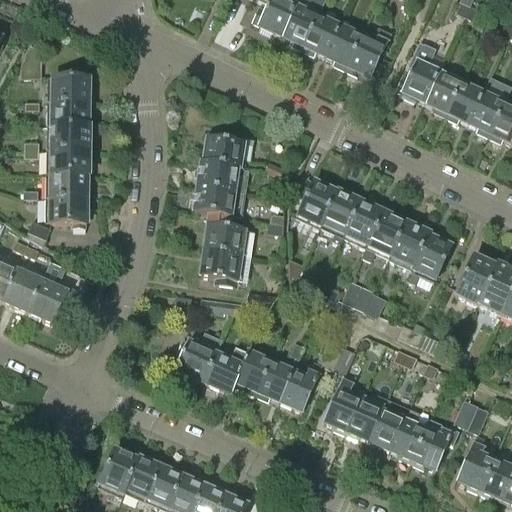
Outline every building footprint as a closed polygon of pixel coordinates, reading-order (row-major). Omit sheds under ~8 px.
[(257,31),(282,42),(298,8),(281,0),(271,0),(264,16),(258,13),(252,26),(258,29),(257,31)] [(301,0),(298,8),(282,42),(290,46),(289,49),(302,55),(319,18),(327,1),(324,0),(301,0)] [(465,22),(470,12),(461,8),(456,18),(465,22)] [(470,12),(465,22),(473,26),(478,16),(470,12)] [(314,57),(325,63),(341,28),(319,18),(302,55),(313,60),(314,57)] [(363,38),(341,28),(325,63),(334,67),(333,69),(345,75),(363,38)] [(508,42),(511,34),(511,31),(504,28),(499,38),(508,42)] [(363,38),(345,75),(356,80),(357,78),(374,86),(381,71),(376,69),(386,49),(363,38)] [(440,74),(427,68),(432,58),(417,51),(407,73),(412,75),(408,83),(403,81),(396,95),(401,98),(400,100),(413,106),(414,105),(424,109),(440,74)] [(19,71),(19,84),(39,84),(39,61),(20,60),(19,71)] [(462,84),(440,74),(424,109),(434,114),(433,116),(444,121),(462,84)] [(47,83),(47,108),(88,108),(88,84),(87,84),(87,80),(74,80),(74,84),(47,83)] [(462,84),(444,121),(455,127),(456,124),(467,129),(483,94),(462,84)] [(505,104),(483,94),(467,129),(478,134),(477,137),(487,141),(505,104)] [(511,107),(505,104),(487,141),(499,147),(500,145),(511,150),(511,147),(511,144),(511,107)] [(39,107),(24,107),(24,116),(39,116),(39,107)] [(87,132),(88,108),(47,108),(46,132),(89,132),(87,132)] [(88,156),(89,132),(46,132),(46,156),(88,156)] [(241,174),(241,175),(243,175),(244,166),(249,167),(252,144),(233,142),(232,147),(223,146),(224,141),(209,139),(208,143),(206,143),(203,168),(241,174)] [(23,147),(23,156),(38,156),(38,148),(23,147)] [(38,164),(38,156),(23,156),(23,164),(38,164)] [(88,180),(88,156),(46,156),(45,180),(88,180)] [(275,183),(279,172),(267,167),(262,177),(275,183)] [(237,199),(241,175),(241,174),(203,168),(200,168),(200,172),(197,171),(196,182),(198,182),(196,194),(237,199)] [(279,172),(275,183),(287,188),(292,178),(279,172)] [(88,181),(88,180),(45,180),(45,204),(72,205),(86,205),(86,181),(88,181)] [(317,235),(335,198),(312,187),(311,189),(305,186),(299,199),(305,202),(294,224),(317,235)] [(234,224),(237,199),(196,194),(195,204),(192,204),(191,214),(193,215),(193,218),(209,220),(209,221),(210,220),(226,222),(226,223),(229,224),(229,223),(234,224)] [(38,196),(22,195),(22,204),(37,204),(38,196)] [(341,244),(359,207),(349,202),(350,200),(340,195),(339,198),(335,196),(335,198),(317,235),(318,236),(319,234),(333,240),(329,247),(338,251),(341,244)] [(85,229),(86,205),(72,205),(45,204),(44,229),(72,229),(72,233),(85,233),(85,229)] [(341,244),(364,255),(382,217),(372,213),(373,211),(363,206),(362,208),(359,207),(341,244)] [(392,222),(382,217),(364,255),(386,266),(404,228),(402,227),(403,225),(393,220),(392,222)] [(268,228),(282,230),(283,221),(270,219),(268,228)] [(209,221),(205,242),(203,242),(202,252),(204,253),(203,257),(244,263),(249,263),(253,236),(227,233),(229,224),(226,223),(226,222),(210,220),(209,221)] [(50,234),(31,226),(26,238),(45,245),(50,234)] [(260,236),(282,239),(282,230),(268,228),(261,227),(260,236)] [(386,266),(409,276),(426,238),(404,228),(386,266)] [(429,240),(426,238),(409,276),(405,286),(414,290),(418,282),(433,289),(450,252),(428,241),(429,240)] [(22,260),(26,251),(15,246),(11,255),(22,260)] [(37,256),(26,251),(22,260),(33,265),(37,256)] [(240,287),(244,263),(203,257),(202,267),(199,267),(198,277),(200,278),(200,281),(216,284),(215,289),(235,292),(236,287),(240,287)] [(454,300),(478,311),(497,271),(496,271),(495,272),(472,262),(454,300)] [(292,293),(302,271),(287,265),(288,290),(290,293),(292,293)] [(0,307),(0,308),(15,274),(0,267),(0,307)] [(504,274),(497,271),(478,311),(500,321),(511,293),(511,274),(505,271),(504,274)] [(41,286),(15,274),(0,308),(26,319),(41,286)] [(74,278),(71,287),(78,289),(81,281),(74,278)] [(41,286),(26,319),(52,330),(61,311),(67,313),(75,296),(65,291),(63,295),(41,286)] [(350,311),(360,290),(350,286),(340,307),(350,311)] [(314,303),(320,291),(312,287),(306,300),(314,303)] [(320,291),(314,303),(327,309),(337,306),(341,298),(321,289),(320,291)] [(373,297),(360,290),(350,311),(362,317),(371,299),(372,299),(373,297)] [(511,293),(500,321),(511,326),(511,293)] [(248,297),(246,311),(268,314),(277,302),(248,297)] [(371,299),(362,317),(376,323),(384,305),(372,299),(371,299)] [(223,318),(232,319),(234,308),(201,304),(199,317),(223,320),(223,318)] [(263,319),(258,331),(269,335),(274,324),(263,319)] [(401,329),(396,341),(417,351),(425,333),(414,328),(412,334),(401,329)] [(175,375),(203,387),(217,355),(222,345),(207,339),(203,349),(189,343),(187,348),(183,346),(178,356),(182,358),(175,375)] [(442,349),(433,345),(428,356),(437,361),(442,349)] [(294,349),(288,361),(298,365),(303,353),(294,349)] [(333,376),(342,354),(331,349),(321,371),(333,376)] [(231,361),(217,355),(203,387),(230,399),(235,389),(234,388),(244,368),(242,367),(243,366),(247,358),(235,353),(231,361)] [(243,366),(242,367),(244,368),(234,388),(235,389),(235,388),(256,397),(272,364),(249,354),(247,358),(243,366)] [(342,354),(333,376),(344,380),(353,359),(342,354)] [(402,370),(407,360),(398,356),(393,365),(402,370)] [(456,356),(451,367),(460,371),(465,360),(456,356)] [(407,360),(402,370),(410,373),(415,364),(407,360)] [(272,364),(256,397),(278,407),(289,384),(293,373),(272,364)] [(427,369),(422,380),(431,385),(436,374),(427,369)] [(294,370),(293,373),(289,384),(278,407),(302,417),(320,376),(309,372),(307,376),(294,370)] [(493,372),(487,384),(496,388),(501,376),(493,372)] [(323,427),(346,437),(361,403),(348,397),(351,390),(341,386),(323,427)] [(346,437),(345,440),(357,445),(358,442),(368,447),(383,413),(386,406),(378,402),(375,409),(361,403),(346,437)] [(383,413),(368,447),(390,456),(405,422),(406,420),(408,416),(393,409),(393,408),(386,406),(383,413)] [(466,434),(476,412),(465,408),(455,430),(466,434)] [(486,417),(476,412),(466,434),(477,439),(486,417)] [(427,432),(405,422),(390,456),(412,466),(427,432)] [(427,432),(412,466),(434,476),(446,449),(452,451),(458,437),(452,435),(442,430),(430,425),(427,432)] [(466,494),(478,499),(494,462),(481,456),(485,449),(474,444),(456,485),(467,490),(466,494)] [(123,503),(125,499),(124,499),(140,462),(130,458),(128,462),(113,455),(106,470),(104,469),(96,486),(98,487),(96,491),(123,503)] [(151,467),(140,462),(124,499),(125,499),(145,508),(161,473),(151,469),(151,467)] [(511,481),(511,469),(494,462),(478,499),(490,504),(492,501),(502,505),(511,481)] [(167,511),(181,482),(161,473),(145,508),(154,511),(167,511)] [(511,481),(502,505),(511,510),(511,481)] [(193,511),(203,491),(181,482),(167,511),(193,511)] [(218,511),(223,501),(203,491),(193,511),(218,511)] [(218,511),(246,511),(247,511),(245,510),(245,508),(235,504),(234,505),(223,501),(218,511)]
